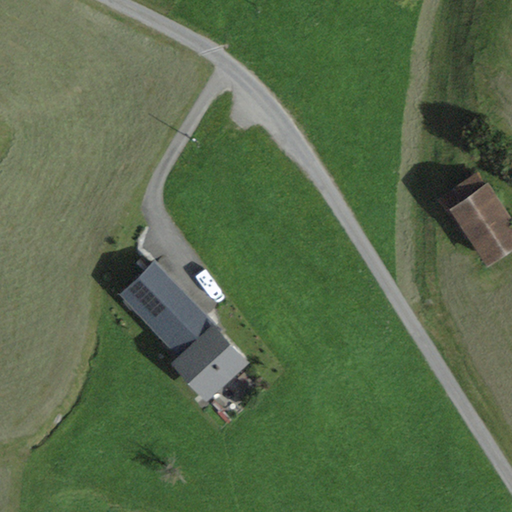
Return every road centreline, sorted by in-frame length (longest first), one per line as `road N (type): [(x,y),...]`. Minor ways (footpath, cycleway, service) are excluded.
road 1 (unclassified): [(511,481),(260,95),(191,40),(112,0)]
road 2 (track): [(212,296),(164,234),(154,198),(158,177),(228,66)]
